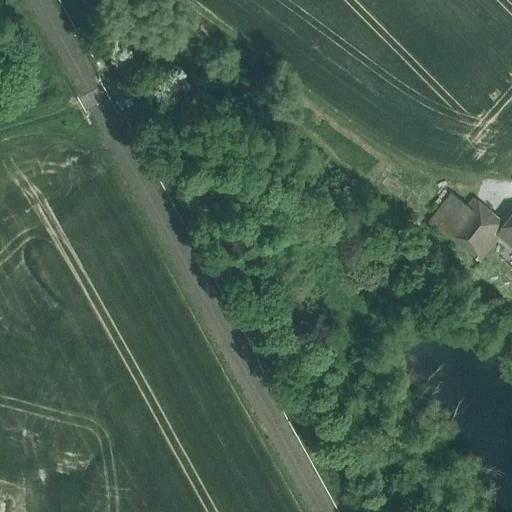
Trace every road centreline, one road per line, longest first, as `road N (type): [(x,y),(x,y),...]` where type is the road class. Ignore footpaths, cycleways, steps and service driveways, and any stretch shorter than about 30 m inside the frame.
road 1 (track): [(156,0),(401,160),(477,187),(511,190)]
road 2 (track): [(0,130),(132,78),(91,0)]
